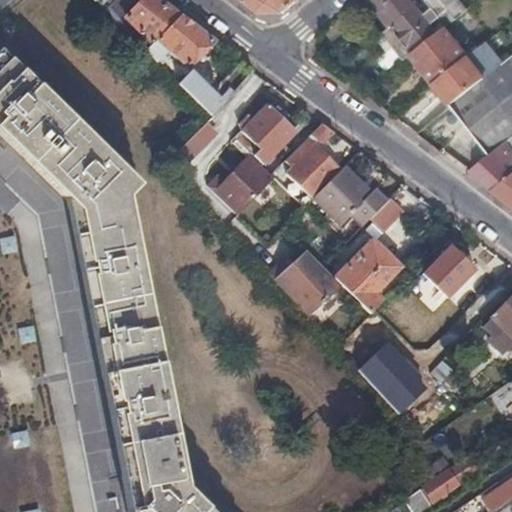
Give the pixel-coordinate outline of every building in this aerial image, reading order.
[(90,0),(100,9),(104,4),(100,0),(90,0)] [(100,0),(104,4),(100,9),(102,11),(110,19),(117,26),(124,18),(141,0),(100,0)] [(179,16),(157,0),(141,0),(124,18),(151,45),(179,16)] [(241,0),(259,13),(283,13),(297,0),(241,0)] [(367,0),(390,29),(416,9),(408,0),(367,0)] [(457,19),(440,0),(426,0),(425,1),(431,9),(422,16),(416,9),(390,29),(383,35),(392,47),(404,62),(410,57),(445,29),(457,19)] [(459,0),(440,0),(457,19),(468,10),(459,0)] [(148,48),(144,52),(155,63),(167,52),(175,59),(176,58),(187,68),(213,42),(179,16),(151,45),(148,48)] [(468,58),(445,29),(410,57),(433,85),(468,58)] [(392,47),(383,35),(377,40),(387,52),(392,47)] [(143,43),(139,47),(144,52),(148,48),(143,43)] [(484,45),(468,58),(433,85),(450,107),(501,67),(484,45)] [(0,134),(66,200),(126,511),(206,511),(185,491),(123,172),(1,52),(0,52),(0,134)] [(511,58),(501,67),(450,107),(489,157),(469,173),(493,191),(511,176),(511,58)] [(253,72),(238,61),(219,83),(231,95),(253,72)] [(187,75),(177,84),(211,117),(217,110),(220,107),(216,104),(217,100),(218,99),(191,73),(187,75)] [(220,107),(231,95),(219,83),(218,99),(217,100),(216,104),(220,107)] [(247,156),(225,180),(218,174),(207,186),(239,215),(273,177),(270,175),(261,166),(295,131),(268,107),(253,121),(248,118),(242,124),(241,129),(243,131),(242,133),(240,131),(233,138),(231,140),(247,156)] [(217,110),(211,117),(190,139),(199,149),(228,120),(217,110)] [(323,144),(334,133),(321,123),(311,133),(323,144)] [(286,174),(311,199),(339,171),(313,147),(305,140),(285,160),(292,168),(286,174)] [(339,171),(311,199),(338,225),(349,215),(362,227),(370,219),(387,202),(374,189),(370,193),(344,166),(339,171)] [(511,176),(493,191),(511,205),(511,176)] [(402,211),(390,199),(387,202),(370,219),(382,231),(402,211)] [(341,285),(370,314),(383,301),(375,292),(399,267),(372,241),(334,279),(341,285)] [(423,273),(433,282),(443,292),(439,297),(443,301),(472,271),(449,247),(423,273)] [(317,262),(306,250),(287,268),(311,292),(322,303),(341,285),(334,279),(323,267),(317,262)] [(296,306),(307,317),(322,303),(311,292),(287,268),(286,269),(280,262),(267,275),(296,306)] [(443,292),(433,282),(422,294),(436,308),(443,301),(439,297),(443,292)] [(484,315),(503,297),(491,286),(473,303),(484,315)] [(511,296),(483,325),(493,334),(488,339),(500,351),(511,339),(511,296)] [(485,446),(460,463),(462,466),(467,473),(492,456),(485,446)] [(462,466),(460,463),(424,488),(430,498),(431,500),(460,481),(458,479),(467,473),(462,466)] [(511,477),(480,500),(488,511),(490,511),(511,497),(511,477)] [(430,498),(424,488),(418,492),(425,502),(430,498)] [(413,511),(426,503),(425,502),(418,492),(404,501),(411,511),(413,511)]
